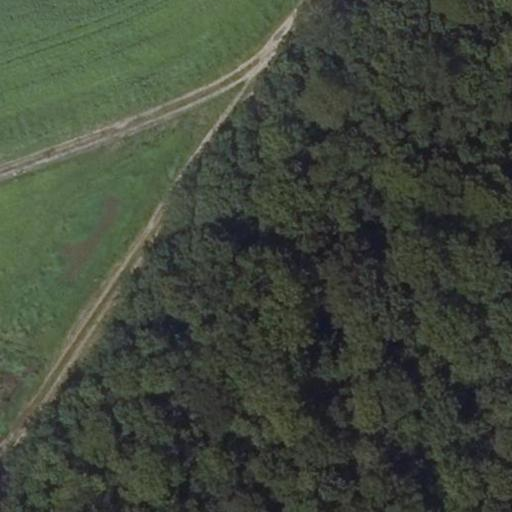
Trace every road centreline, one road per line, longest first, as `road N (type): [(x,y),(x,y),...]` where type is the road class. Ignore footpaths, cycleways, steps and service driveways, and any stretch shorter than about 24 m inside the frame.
road 1 (track): [(0,174),(232,90)]
road 2 (track): [(332,0),(314,26),(232,90)]
